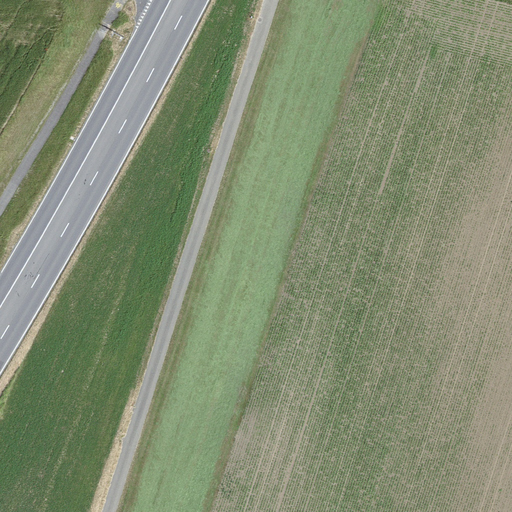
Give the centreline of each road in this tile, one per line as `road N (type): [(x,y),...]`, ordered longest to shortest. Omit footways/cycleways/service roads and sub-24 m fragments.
road 1 (track): [(270,0),(108,511)]
road 2 (primary): [(181,0),(0,325)]
